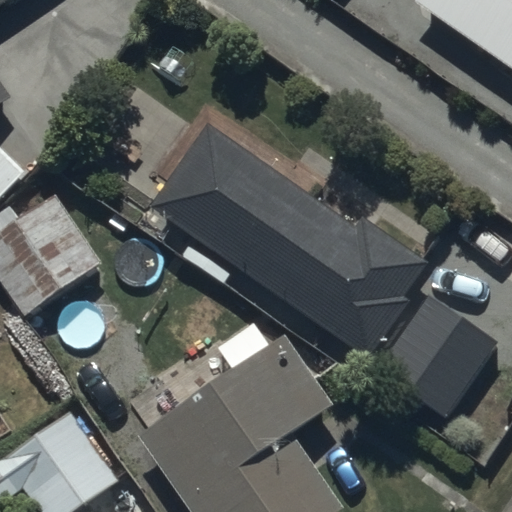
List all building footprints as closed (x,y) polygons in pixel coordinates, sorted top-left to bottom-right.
[(0,0),(0,102),(10,95),(0,81),(0,9),(13,0),(0,0)] [(511,0),(420,0),(419,2),(511,66),(511,0)] [(199,131),(153,208),(183,226),(171,247),(232,284),(238,274),(372,354),(425,267),(199,131)] [(13,207),(0,215),(0,276),(27,320),(106,271),(60,199),(23,223),(13,207)] [(448,418),(501,344),(434,297),(382,372),(448,418)] [(239,374),(143,434),(194,511),(346,511),(298,438),(342,410),(277,311),(222,348),(239,374)] [(81,511),(123,482),(71,409),(0,461),(0,511),(2,511),(26,496),(37,511),(81,511)]
